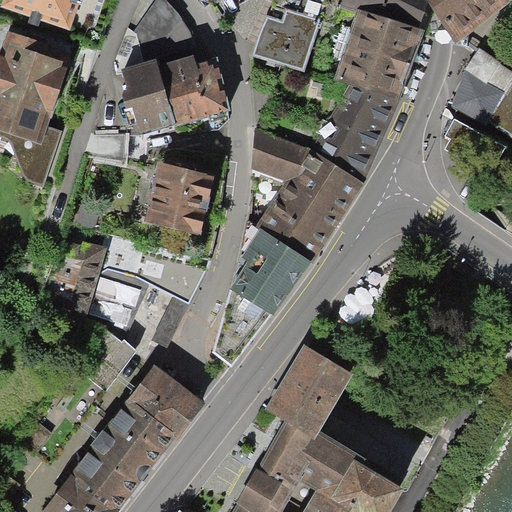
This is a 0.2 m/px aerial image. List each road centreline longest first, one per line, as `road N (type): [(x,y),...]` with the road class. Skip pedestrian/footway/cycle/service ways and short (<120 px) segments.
road 1 (residential): [(182,0),(231,71),(243,122),(239,208),(190,370),(229,404)]
road 2 (residential): [(229,404),(346,257),(390,183)]
road 3 (residential): [(390,183),(434,72),(439,0)]
road 4 (residential): [(511,263),(390,183)]
road 5 (residential): [(141,511),(229,404)]
